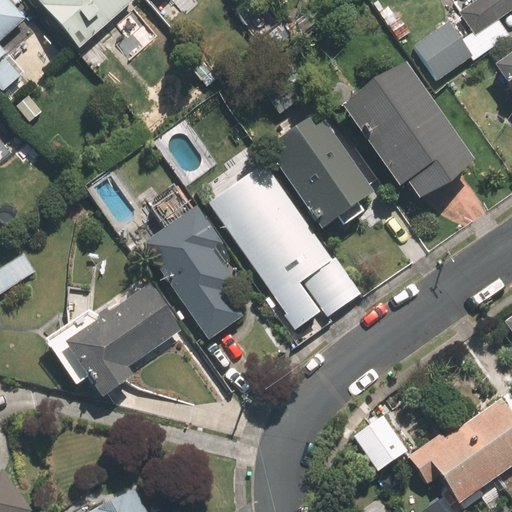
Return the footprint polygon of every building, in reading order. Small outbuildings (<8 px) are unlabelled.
[(0,41),(29,15),(15,0),(0,0),(0,83),(6,90),(26,71),(0,43),(0,41)] [(47,0),(83,45),(139,0),(47,0)] [(511,0),(455,0),(480,35),(511,12),(511,0)] [(452,21),(416,46),(440,80),(476,55),(452,21)] [(511,55),(500,63),(511,79),(511,55)] [(257,81),(281,115),(315,91),(290,57),(257,81)] [(479,156),(412,61),(349,105),(404,184),(413,178),(424,194),(479,156)] [(378,190),(330,119),(322,125),(315,116),(286,136),(292,145),(280,153),(328,224),(378,190)] [(269,163),(212,202),(300,328),(326,310),(331,316),(365,293),(339,256),(335,258),(269,163)] [(249,316),(230,288),(241,280),(219,248),(227,242),(202,205),(148,241),(214,339),(249,316)] [(25,255),(0,271),(0,292),(2,295),(37,272),(25,255)] [(71,340),(109,395),(138,375),(132,366),(186,328),(155,282),(71,340)] [(444,434),(412,455),(432,484),(449,473),(465,496),(511,463),(511,403),(507,397),(447,438),(444,434)] [(0,511),(30,511),(35,509),(3,467),(0,469),(0,511)] [(150,511),(139,491),(99,511),(150,511)]
